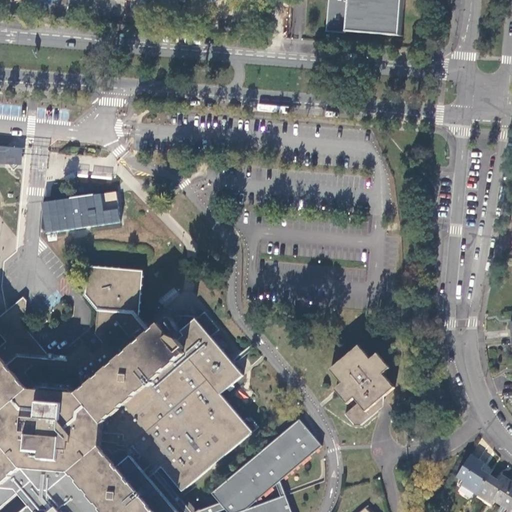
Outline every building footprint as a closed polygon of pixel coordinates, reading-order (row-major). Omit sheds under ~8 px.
[(346,31),(402,36),(405,0),(330,0),(328,32),(345,33),(346,31)] [(28,147),(0,144),(0,163),(25,165),(38,166),(46,167),(47,148),(40,148),(28,147)] [(44,231),(120,224),(117,192),(41,200),(44,231)] [(136,310),(139,313),(142,271),(89,267),(88,285),(107,286),(108,278),(116,279),(116,281),(138,281),(136,310)] [(259,426),(252,417),(250,419),(247,417),(244,420),(236,411),(221,393),(244,374),(212,336),(220,328),(206,311),(197,318),(196,317),(183,315),(177,321),(184,330),(183,330),(186,333),(178,339),(168,328),(158,337),(154,331),(157,329),(139,313),(136,310),(138,281),(116,281),(116,279),(108,278),(107,286),(88,285),(85,285),(84,295),(98,312),(95,333),(100,339),(99,347),(91,353),(82,343),(67,355),(53,354),(51,352),(48,352),(46,354),(24,328),(7,342),(6,341),(0,345),(0,511),(83,511),(81,509),(96,497),(109,511),(180,511),(171,502),(175,498),(179,494),(259,426)] [(7,342),(24,328),(26,303),(26,301),(23,297),(8,309),(0,316),(0,334),(6,341),(7,342)] [(380,400),(382,402),(397,392),(386,377),(393,372),(381,356),(373,361),(363,347),(332,369),(343,384),(337,389),(348,404),(355,399),(359,404),(346,414),(351,421),(367,422),(380,413),(374,405),(380,400)] [(299,417),(213,493),(222,503),(227,508),(230,511),(293,511),(281,479),(322,444),(299,417)] [(474,452),(460,473),(466,477),(464,480),(480,490),(492,471),(484,466),(487,461),(474,452)] [(492,471),(480,490),(495,500),(497,497),(503,501),(511,487),(511,476),(503,471),(500,476),(492,471)] [(511,487),(503,501),(509,505),(507,508),(511,511),(511,487)] [(197,511),(194,511),(179,494),(175,498),(187,511),(217,511),(227,508),(222,503),(197,511)] [(109,511),(96,497),(81,509),(83,511),(109,511)]
